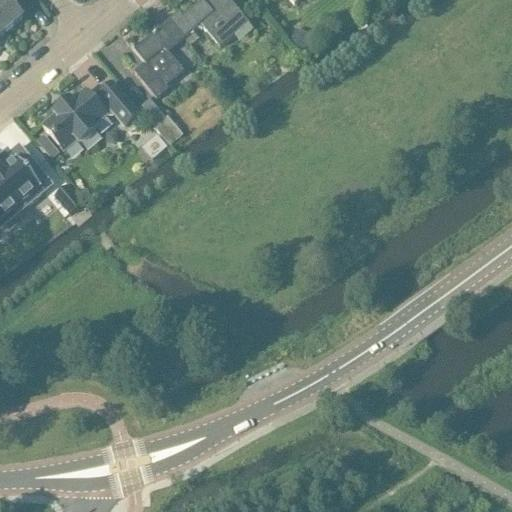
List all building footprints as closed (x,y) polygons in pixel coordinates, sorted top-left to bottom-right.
[(0,0),(0,31),(3,35),(22,19),(5,0),(0,0)] [(218,50),(247,26),(224,0),(213,0),(203,9),(200,5),(179,22),(176,18),(167,25),(177,37),(182,43),(183,41),(187,46),(196,38),(192,34),(199,28),(218,50)] [(286,0),(293,8),(302,0),(286,0)] [(161,51),(177,37),(167,25),(132,54),(143,68),(133,77),(155,104),(168,93),(164,88),(180,74),(161,51)] [(311,42),(294,34),(288,46),(305,54),(311,42)] [(122,131),(137,119),(111,87),(96,99),(97,100),(92,104),(84,94),(70,105),(68,102),(64,106),(65,107),(57,114),(56,112),(52,116),(54,119),(41,130),(62,155),(75,144),(77,147),(81,143),(83,145),(91,138),(90,136),(94,133),(91,130),(105,119),(104,118),(109,114),(122,131)] [(169,149),(181,138),(166,119),(153,130),(169,149)] [(43,138),(36,145),(44,153),(51,147),(43,138)] [(0,224),(15,212),(28,202),(32,206),(46,194),(14,156),(0,167),(0,224)] [(81,208),(65,189),(54,199),(70,218),(81,208)]
